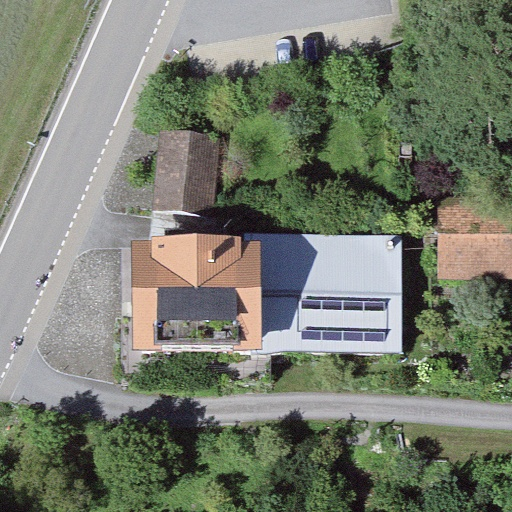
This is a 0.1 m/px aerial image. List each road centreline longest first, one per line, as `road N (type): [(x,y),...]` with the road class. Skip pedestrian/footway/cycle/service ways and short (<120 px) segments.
road 1 (unclassified): [(0,378),(124,410),(381,411),(511,423)]
road 2 (tertiary): [(0,311),(136,0)]
